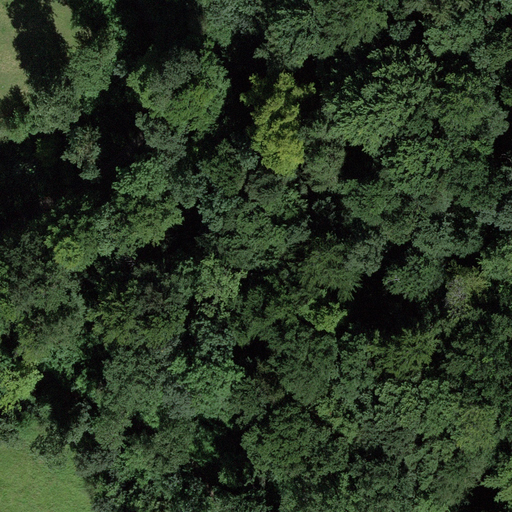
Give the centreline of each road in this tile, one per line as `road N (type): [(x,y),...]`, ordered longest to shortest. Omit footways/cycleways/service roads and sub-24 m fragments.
road 1 (track): [(0,232),(127,154),(159,100),(160,51),(134,0)]
road 2 (track): [(0,381),(17,378),(174,432),(223,511)]
